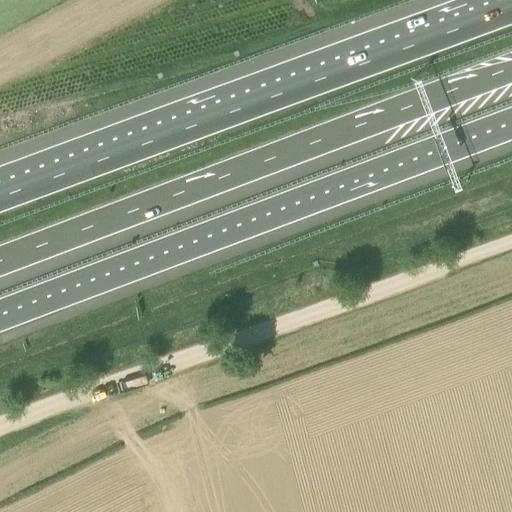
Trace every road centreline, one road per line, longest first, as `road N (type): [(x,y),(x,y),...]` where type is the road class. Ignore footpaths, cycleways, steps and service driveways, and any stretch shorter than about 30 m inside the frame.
road 1 (motorway): [(0,309),(511,115)]
road 2 (motorway): [(511,10),(0,197)]
road 3 (track): [(511,240),(0,425)]
road 4 (primary): [(127,214),(511,71)]
road 5 (motorway): [(0,262),(127,214)]
